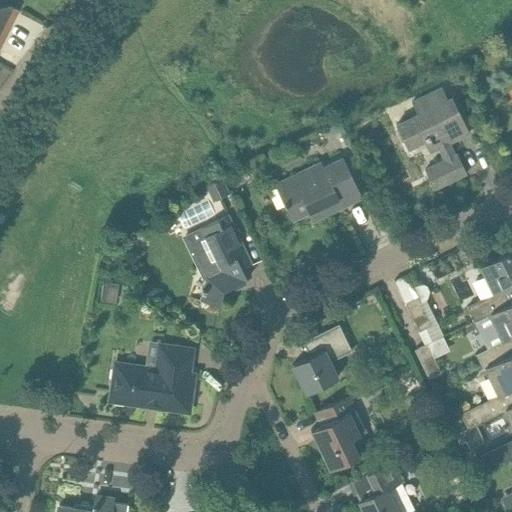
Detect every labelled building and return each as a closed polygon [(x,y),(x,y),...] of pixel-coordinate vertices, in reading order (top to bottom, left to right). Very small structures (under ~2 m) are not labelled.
[(0,0),(0,44),(17,10),(0,0)] [(424,170),(434,189),(466,174),(457,154),(454,156),(448,144),(469,134),(451,98),(447,100),(441,88),(411,103),(417,115),(395,125),(407,149),(437,134),(449,158),(424,170)] [(274,184),(292,220),(309,212),(313,221),(361,198),(342,158),(322,167),(320,162),(274,184)] [(215,180),(205,185),(213,202),(230,194),(222,177),(221,177),(215,180)] [(200,301),(219,306),(223,291),(246,280),(241,269),(252,264),(228,215),(186,235),(206,277),(203,289),(202,289),(200,293),(202,293),(200,301)] [(511,302),(511,250),(480,266),(484,276),(475,281),(483,298),(478,301),(479,303),(468,309),(467,307),(466,307),(473,322),(489,315),(489,314),(509,304),(511,302)] [(406,275),(394,281),(404,303),(418,332),(426,328),(431,326),(420,302),(417,297),(406,275)] [(103,283),(100,302),(116,304),(118,285),(103,283)] [(489,314),(489,315),(502,341),(475,355),(483,370),(484,369),(484,368),(511,354),(511,302),(509,304),(489,314)] [(311,355),(292,364),(306,393),(336,379),(328,362),(351,351),(338,324),(304,341),(311,355)] [(109,401),(146,406),(188,412),(193,374),(188,373),(192,349),(159,344),(156,361),(147,360),(146,367),(114,363),(109,401)] [(440,373),(427,344),(414,350),(428,379),(440,373)] [(511,354),(484,368),(484,369),(498,396),(459,414),(467,429),(505,410),(504,410),(511,406),(511,402),(507,392),(511,389),(511,354)] [(413,377),(403,382),(409,395),(419,390),(413,377)] [(365,432),(348,395),(313,411),(320,425),(310,430),(329,469),(358,455),(350,439),(365,432)] [(511,406),(504,410),(505,410),(511,425),(511,440),(480,456),(487,471),(511,458),(511,406)] [(460,444),(466,441),(461,431),(455,435),(460,444)] [(407,511),(412,510),(390,462),(350,481),(359,500),(358,501),(363,511),(407,511)] [(462,483),(469,479),(462,466),(455,469),(462,483)] [(126,511),(128,505),(111,502),(112,499),(95,496),(94,506),(92,506),(91,511),(58,506),(56,511),(126,511)]
